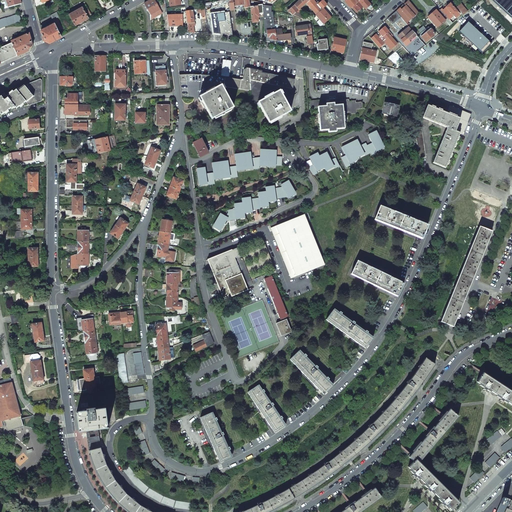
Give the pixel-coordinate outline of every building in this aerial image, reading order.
[(150,0),(144,4),(150,15),(150,20),(161,13),(157,6),(153,0),(150,0)] [(184,0),(185,7),(186,11),(193,10),(197,10),(197,7),(188,8),(186,0),(184,0)] [(228,0),(230,10),(250,7),(249,1),(248,0),(228,0)] [(300,0),(288,11),(292,15),(293,14),(296,12),(299,10),(306,3),(309,0),(300,0)] [(316,0),(309,0),(306,3),(316,15),(323,8),(327,5),(322,0),(319,3),(316,0)] [(345,2),(351,8),(352,7),(359,1),(360,0),(346,0),(344,1),(345,2)] [(365,0),(360,0),(359,1),(363,7),(365,9),(367,8),(368,9),(371,6),(365,0)] [(400,8),(395,12),(406,24),(419,12),(408,0),(404,4),(406,6),(401,10),(400,8)] [(511,0),(492,0),(511,17),(511,0)] [(359,1),(352,7),(356,12),(363,7),(359,1)] [(450,3),(445,7),(451,14),(455,18),(460,14),(450,3)] [(460,4),(456,7),(463,15),(467,11),(460,4)] [(250,7),(252,23),(258,22),(258,17),(259,17),(259,14),(263,13),(262,5),(258,5),(258,6),(250,7)] [(265,40),(265,41),(267,42),(275,44),(276,41),(275,30),(273,11),(271,11),(271,6),(262,5),(263,13),(263,20),(264,32),(265,40)] [(82,6),(69,13),(75,24),(82,20),(89,16),(88,15),(84,8),(82,6)] [(445,7),(441,11),(447,17),(449,15),(451,14),(445,7)] [(315,15),(323,24),(325,23),(331,17),(323,8),(316,15),(315,15)] [(205,9),(197,10),(197,13),(201,13),(202,20),(206,19),(205,9)] [(187,26),(188,32),(194,33),(192,23),(194,23),(193,10),(186,11),(185,11),(186,18),(187,26)] [(436,10),(428,17),(437,27),(444,20),(437,12),(436,10)] [(440,10),(437,12),(444,20),(447,18),(447,17),(441,11),(440,10)] [(230,11),(211,14),(214,33),(233,36),(230,11)] [(395,21),(399,17),(395,12),(389,18),(393,23),(395,21)] [(0,28),(5,26),(21,21),(19,14),(1,19),(0,19),(0,28)] [(167,17),(169,27),(182,26),(187,26),(186,18),(182,18),(182,15),(167,16),(167,17)] [(57,19),(54,21),(54,22),(59,31),(63,29),(57,19)] [(47,25),(41,29),(44,39),(50,41),(55,38),(61,35),(59,31),(54,22),(47,25)] [(459,32),(482,53),(491,44),(468,22),(459,32)] [(295,27),(296,38),(307,36),(308,44),(313,43),(311,25),(295,27)] [(390,49),(397,44),(391,37),(393,35),(385,27),(379,32),(382,35),(378,38),(376,35),(371,39),(379,48),(383,43),(382,42),(383,41),(390,49)] [(416,35),(409,27),(398,36),(401,40),(401,41),(402,43),(407,39),(406,39),(406,38),(409,41),(416,35)] [(420,33),(420,35),(421,36),(430,29),(429,27),(427,27),(420,33)] [(276,41),(291,40),(290,34),(282,35),(281,29),(275,30),(276,41)] [(430,29),(421,36),(424,40),(430,36),(434,33),(430,29)] [(29,33),(11,42),(11,43),(17,56),(18,57),(30,51),(33,45),(29,33)] [(334,38),(331,50),(343,53),(346,40),(334,38)] [(328,49),(327,43),(326,39),(318,40),(318,44),(316,44),(317,51),(328,49)] [(374,44),(363,42),(361,48),(371,50),(371,48),(373,49),(374,44)] [(11,43),(0,48),(0,63),(17,56),(11,43)] [(371,50),(361,48),(359,59),(374,63),(376,52),(371,50)] [(95,56),(95,71),(105,71),(105,56),(102,56),(95,56)] [(134,60),(135,74),(146,74),(145,61),(141,61),(140,60),(134,60)] [(229,78),(231,61),(223,60),(220,77),(225,77),(229,78)] [(224,84),(223,87),(239,89),(250,91),(250,69),(247,68),(244,70),(243,80),(240,80),(229,78),(225,77),(224,84)] [(250,91),(251,103),(258,103),(280,91),(280,86),(292,89),(292,88),(294,79),(261,72),(262,71),(255,70),(250,69),(250,91)] [(115,73),(115,87),(125,87),(125,73),(125,70),(115,70),(115,73)] [(156,71),(157,85),(167,85),(166,71),(156,71)] [(179,75),(182,97),(201,99),(200,97),(221,86),(224,84),(225,77),(220,77),(213,76),(201,75),(191,75),(179,75)] [(60,77),(60,85),(66,85),(66,86),(72,86),(72,77),(60,77)] [(0,113),(2,115),(4,113),(5,113),(11,108),(12,109),(14,108),(15,107),(17,109),(19,106),(20,107),(26,102),(28,105),(41,101),(41,80),(40,80),(16,90),(14,92),(13,92),(7,97),(5,94),(0,97),(0,113)] [(201,99),(212,119),(221,114),(222,116),(225,114),(224,112),(233,108),(221,86),(200,97),(201,99)] [(280,91),(258,103),(269,123),(290,111),(280,91)] [(78,94),(68,94),(67,99),(65,99),(65,105),(77,105),(78,94)] [(335,98),(336,105),(342,105),(343,113),(350,112),(350,114),(356,113),(356,109),(363,109),(362,102),(356,102),(355,100),(349,101),(349,99),(342,100),(342,98),(335,98)] [(309,101),(310,108),(318,107),(326,106),(326,99),(324,99),(309,101)] [(385,103),(382,113),(384,114),(384,115),(387,116),(388,114),(396,116),(398,106),(385,103)] [(65,115),(86,115),(86,110),(90,110),(90,109),(90,105),(77,105),(65,105),(65,115)] [(115,105),(115,120),(125,120),(125,105),(115,105)] [(156,105),(157,125),(169,125),(169,105),(156,105)] [(318,107),(320,131),(328,130),(328,132),(336,132),(336,129),(344,128),(343,113),(342,105),(336,105),(326,106),(318,107)] [(433,163),(446,168),(452,152),(453,149),(454,148),(459,135),(460,133),(463,134),(470,117),(469,113),(450,105),(447,113),(428,105),(423,118),(448,127),(433,163)] [(135,113),(135,123),(145,123),(145,113),(135,113)] [(28,120),(29,129),(39,128),(39,119),(28,120)] [(73,130),(86,130),(87,120),(66,120),(66,128),(73,128),(73,130)] [(415,128),(419,158),(425,157),(421,127),(415,128)] [(372,143),(367,146),(370,153),(372,156),(376,153),(376,152),(385,147),(376,130),(368,135),(372,143)] [(23,136),(25,147),(40,145),(39,137),(38,138),(38,134),(23,136)] [(107,138),(110,151),(117,149),(114,136),(107,138)] [(88,143),(91,155),(98,154),(110,151),(107,138),(107,137),(103,138),(95,140),(95,139),(85,141),(86,143),(88,143)] [(192,143),(200,157),(209,153),(201,138),(192,143)] [(357,140),(349,144),(356,157),(356,156),(357,158),(365,154),(365,155),(370,153),(367,146),(365,143),(360,145),(357,140)] [(346,168),(350,165),(350,164),(358,160),(357,158),(356,156),(356,157),(349,144),(342,147),(346,155),(341,158),(346,168)] [(151,148),(148,156),(157,160),(160,151),(151,148)] [(8,153),(10,163),(32,160),(30,150),(8,153)] [(234,155),(236,169),(252,167),(253,169),(259,169),(259,165),(281,166),(282,159),(276,159),(276,151),(261,150),(259,159),(252,160),(251,153),(234,155)] [(331,162),(327,152),(319,156),(324,166),(323,166),(324,168),(326,171),(334,167),(335,168),(339,166),(336,159),(331,162)] [(314,166),(309,168),(309,169),(313,175),(317,173),(316,172),(324,168),(323,166),(324,166),(319,156),(318,153),(309,157),(314,166)] [(148,156),(145,165),(153,168),(157,160),(148,156)] [(66,165),(66,174),(76,174),(81,174),(81,162),(78,162),(78,160),(73,159),(73,158),(65,160),(65,165),(66,165)] [(206,167),(196,168),(198,184),(207,183),(207,185),(215,184),(215,178),(230,176),(232,178),(237,177),(236,169),(236,168),(230,169),(228,160),(212,163),(213,174),(207,175),(206,167)] [(28,182),(28,191),(38,191),(38,173),(28,173),(28,182)] [(66,174),(66,182),(76,182),(76,174),(66,174)] [(141,175),(132,174),(129,181),(137,184),(141,175)] [(173,178),(170,187),(179,190),(183,181),(173,178)] [(220,214),(214,225),(222,229),(227,219),(235,218),(236,217),(244,216),(244,212),(252,210),(252,208),(259,208),(259,205),(268,205),(268,200),(276,199),(276,196),(286,195),(288,196),(295,192),(289,180),(280,185),(282,187),(275,188),(274,186),(266,188),(266,191),(258,192),(259,198),(251,199),(251,197),(242,198),(242,203),(235,204),(235,209),(229,210),(225,217),(220,214)] [(134,192),(142,196),(146,188),(137,184),(134,192)] [(170,187),(166,196),(176,199),(179,190),(170,187)] [(142,196),(134,192),(130,201),(139,204),(142,196)] [(73,197),(73,205),(82,205),(82,197),(73,197)] [(73,205),(72,214),(82,214),(82,210),(86,210),(86,206),(82,205),(73,205)] [(422,239),(428,225),(380,206),(374,219),(422,239)] [(21,214),(21,220),(31,220),(31,210),(21,210),(21,214)] [(271,228),(278,247),(291,278),(324,265),(310,229),(304,214),(271,228)] [(121,218),(110,233),(118,239),(128,224),(121,218)] [(21,220),(21,229),(31,229),(31,220),(21,220)] [(162,220),(160,232),(170,233),(172,221),(162,220)] [(78,230),(78,242),(88,242),(88,230),(78,230)] [(160,232),(158,243),(168,245),(169,240),(173,241),(174,234),(170,233),(160,232)] [(251,280),(274,271),(267,254),(269,254),(262,238),(238,247),(241,256),(251,280)] [(77,242),(77,254),(78,254),(88,254),(88,242),(78,242),(77,242)] [(158,243),(156,255),(166,257),(167,251),(168,245),(158,243)] [(245,283),(251,280),(241,256),(238,247),(208,259),(224,300),(248,290),(245,283)] [(28,248),(28,267),(38,266),(37,248),(28,248)] [(174,262),(176,252),(167,251),(166,257),(165,261),(174,262)] [(88,254),(78,254),(77,254),(71,256),(71,266),(78,266),(88,266),(88,254)] [(275,271),(269,254),(267,254),(274,271),(275,271)] [(397,296),(404,283),(357,261),(351,274),(397,296)] [(146,269),(146,277),(154,278),(154,270),(146,269)] [(167,272),(167,284),(177,284),(177,272),(167,272)] [(264,279),(277,311),(281,321),(276,323),(281,336),(291,332),(285,317),(288,317),(284,306),(287,305),(285,301),(282,303),(271,276),(264,279)] [(166,294),(166,296),(167,296),(177,296),(177,284),(167,284),(166,284),(166,294)] [(166,296),(166,308),(170,308),(170,311),(182,310),(182,303),(177,303),(177,296),(167,296),(166,296)] [(337,312),(333,310),(326,319),(365,348),(372,338),(369,336),(370,335),(363,330),(362,331),(356,326),(357,325),(350,321),(343,317),(344,316),(337,311),(337,312)] [(133,322),(132,311),(120,313),(121,324),(126,323),(126,326),(127,327),(130,327),(131,326),(131,322),(133,322)] [(109,314),(110,325),(121,324),(120,313),(109,314)] [(10,315),(12,323),(19,322),(17,314),(10,315)] [(82,320),(83,332),(83,331),(94,330),(92,318),(82,320)] [(33,328),(33,333),(43,332),(41,323),(32,324),(33,328)] [(155,325),(156,337),(167,335),(166,329),(166,325),(166,324),(155,325)] [(83,332),(85,343),(95,342),(94,330),(83,331),(83,332)] [(33,333),(35,342),(44,341),(43,332),(33,333)] [(202,335),(207,347),(213,343),(209,332),(202,335)] [(156,337),(158,349),(169,347),(167,335),(156,337)] [(85,343),(87,355),(97,353),(95,342),(85,343)] [(158,349),(160,361),(170,359),(169,347),(158,349)] [(302,354),(299,351),(290,359),(323,394),(332,386),(329,383),(330,382),(325,376),(324,377),(318,371),(319,370),(314,365),(313,365),(307,360),(308,359),(303,353),(302,354)] [(133,353),(137,375),(144,374),(141,354),(141,352),(133,353)] [(116,354),(120,383),(128,382),(124,353),(116,354)] [(25,356),(26,362),(30,362),(37,361),(36,354),(25,356)] [(239,511),(267,511),(273,510),(291,500),(307,490),(324,479),(340,467),(356,454),(371,441),(385,427),(398,412),(411,397),(423,381),(435,364),(425,358),(421,365),(420,364),(417,366),(419,368),(414,374),(409,380),(406,382),(407,383),(402,390),(397,396),(397,395),(394,397),(395,399),(390,405),(384,410),(381,412),(382,413),(377,419),(371,424),(370,424),(367,426),(368,427),(363,433),(357,438),(356,437),(353,439),(354,440),(348,445),(342,450),(339,451),(339,453),(333,458),(327,463),(326,462),(323,463),(324,465),(318,469),(311,474),(311,473),(307,474),(308,476),(302,480),(295,484),(294,484),(291,485),(292,486),(285,490),(278,494),(277,493),(274,494),(275,496),(268,500),(261,503),(260,502),(257,503),(257,505),(250,508),(243,511),(243,510),(239,511)] [(30,362),(32,371),(42,370),(40,360),(37,361),(30,362)] [(153,364),(155,373),(162,370),(160,363),(153,364)] [(83,370),(84,378),(94,377),(93,369),(83,370)] [(32,371),(33,381),(43,380),(42,370),(32,371)] [(511,391),(483,372),(476,382),(480,384),(479,385),(484,388),(489,392),(500,399),(502,400),(506,403),(507,402),(511,405),(511,391)] [(77,380),(78,391),(95,389),(95,386),(99,386),(100,384),(99,377),(94,377),(84,378),(77,380)] [(0,426),(3,426),(4,432),(23,427),(11,383),(0,385),(0,426)] [(260,389),(258,385),(248,392),(275,432),(285,425),(282,422),(283,421),(279,415),(278,415),(273,409),(274,408),(270,401),(269,402),(264,395),(266,395),(261,388),(260,389)] [(127,395),(144,393),(143,386),(126,388),(127,395)] [(145,401),(129,403),(130,410),(146,407),(145,401)] [(79,432),(86,431),(98,429),(108,428),(105,408),(95,409),(95,407),(87,409),(87,410),(76,412),(79,432)] [(454,497),(419,462),(458,416),(450,409),(447,412),(446,411),(438,420),(439,421),(434,427),(433,426),(425,436),(426,436),(421,442),(420,441),(412,451),(413,452),(409,457),(413,461),(407,466),(411,470),(410,470),(413,474),(411,476),(413,478),(414,477),(417,480),(418,480),(418,479),(428,488),(425,491),(427,492),(429,490),(433,493),(434,493),(439,498),(438,499),(442,503),(440,505),(441,506),(442,505),(445,508),(446,508),(446,507),(447,507),(448,507),(452,505),(453,507),(455,505),(459,502),(454,497)] [(214,416),(213,416),(212,412),(200,417),(220,462),(231,457),(229,453),(230,452),(227,445),(226,446),(223,438),(224,438),(221,431),(220,431),(216,424),(218,423),(214,416)] [(140,427),(133,429),(136,435),(142,433),(140,427)] [(86,431),(88,443),(97,441),(98,448),(101,447),(98,429),(86,431)] [(491,445),(501,436),(497,431),(486,439),(491,445)] [(511,439),(501,447),(505,452),(511,446),(511,439)] [(88,443),(89,450),(96,469),(106,487),(118,502),(130,511),(152,511),(150,510),(148,507),(146,508),(140,505),(135,501),(135,500),(134,497),(132,498),(127,494),(122,488),(123,488),(121,485),(120,485),(115,480),(112,474),(113,473),(112,470),(110,471),(107,465),(104,458),(105,458),(105,454),(103,454),(101,447),(98,448),(97,441),(88,443)] [(145,441),(138,443),(143,455),(150,453),(145,441)] [(494,453),(485,463),(489,467),(499,458),(494,453)] [(164,469),(154,460),(150,465),(160,474),(164,469)] [(134,484),(144,494),(160,503),(173,508),(191,511),(192,503),(176,501),(163,496),(149,488),(139,479),(129,466),(122,470),(134,484)] [(479,468),(469,478),(474,483),(484,473),(479,468)] [(184,476),(172,472),(170,479),(183,483),(184,476)] [(359,511),(381,497),(375,487),(371,490),(371,489),(361,496),(361,497),(355,502),(355,501),(345,508),(345,509),(340,511),(359,511)] [(511,511),(511,500),(505,497),(504,497),(503,497),(503,498),(502,498),(495,511),(511,511)] [(412,511),(413,511),(421,511),(427,507),(423,502),(412,511)]
